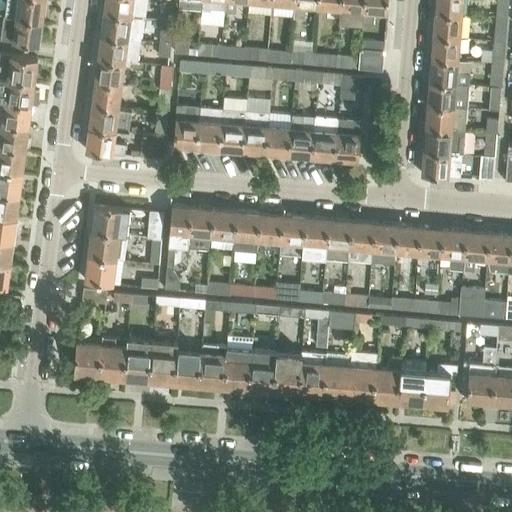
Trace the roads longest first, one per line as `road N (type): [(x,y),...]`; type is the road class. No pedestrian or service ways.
road 1 (residential): [(390,200),(57,174)]
road 2 (tertiary): [(511,484),(210,457)]
road 3 (unclassified): [(25,441),(57,174)]
road 4 (unclassified): [(390,200),(407,0)]
road 5 (tertiary): [(210,457),(25,441)]
road 6 (unclassified): [(57,174),(74,0)]
road 7 (residential): [(511,208),(390,200)]
